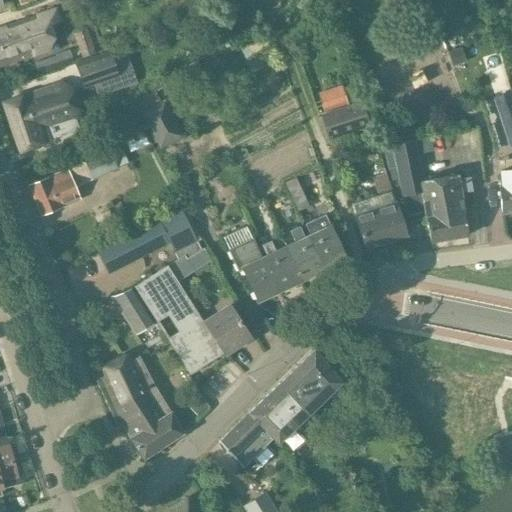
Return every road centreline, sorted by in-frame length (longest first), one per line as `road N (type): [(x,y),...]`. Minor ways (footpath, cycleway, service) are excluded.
road 1 (residential): [(37,430),(72,413),(82,384),(0,157)]
road 2 (residential): [(336,316),(303,335),(133,511)]
road 3 (residential): [(336,316),(344,293),(392,270),(511,252)]
road 4 (residential): [(511,325),(414,304),(336,316)]
